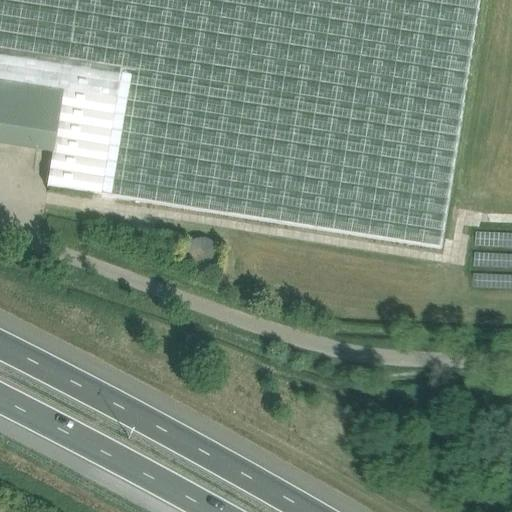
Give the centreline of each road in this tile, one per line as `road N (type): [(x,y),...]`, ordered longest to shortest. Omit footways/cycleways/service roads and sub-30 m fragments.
road 1 (unclassified): [(511,360),(378,353),(271,330),(0,228)]
road 2 (motorway): [(332,511),(0,329)]
road 3 (motorway): [(0,407),(201,511)]
